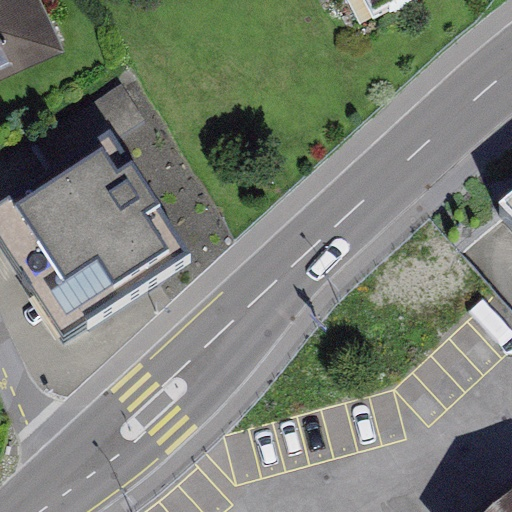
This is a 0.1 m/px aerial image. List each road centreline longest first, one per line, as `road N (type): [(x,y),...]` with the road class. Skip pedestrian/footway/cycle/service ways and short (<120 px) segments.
road 1 (secondary): [(64,480),(511,73)]
road 2 (residential): [(64,480),(0,343)]
